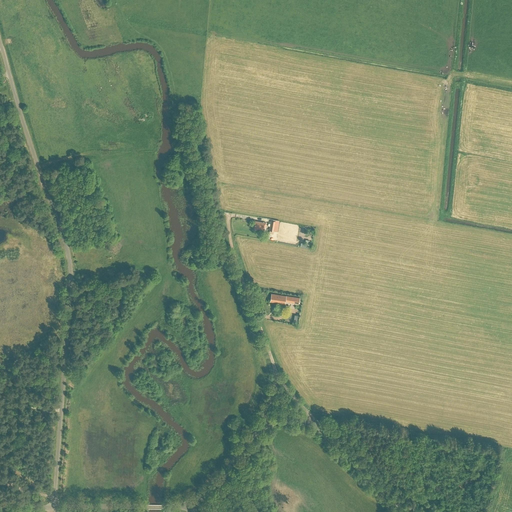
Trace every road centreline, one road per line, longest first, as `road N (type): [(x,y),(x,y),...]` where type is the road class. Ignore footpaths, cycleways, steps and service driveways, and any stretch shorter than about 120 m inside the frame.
road 1 (unclassified): [(54,507),(70,267),(0,43)]
road 2 (residential): [(275,371),(227,216)]
road 3 (unclassified): [(405,511),(320,426)]
